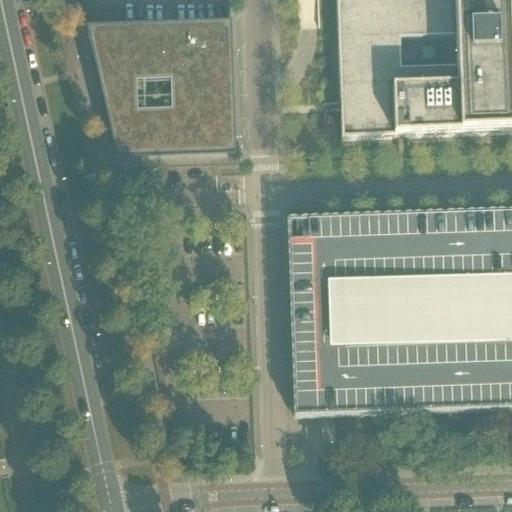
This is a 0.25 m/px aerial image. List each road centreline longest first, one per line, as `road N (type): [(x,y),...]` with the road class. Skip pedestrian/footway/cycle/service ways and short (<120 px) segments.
road 1 (tertiary): [(110,511),(1,0)]
road 2 (unclassified): [(273,496),(254,0)]
road 3 (tertiary): [(273,496),(511,486)]
road 4 (tertiary): [(127,511),(273,496)]
